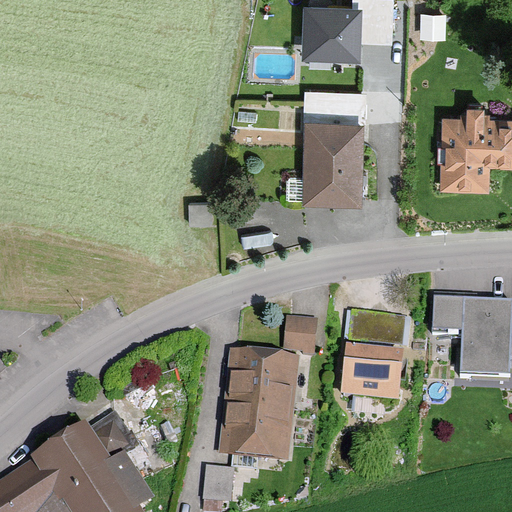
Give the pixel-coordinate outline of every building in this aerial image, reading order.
[(361,2),(309,0),(303,0),(302,54),(359,56),(361,2)] [(446,36),(447,11),(422,10),(422,35),(446,36)] [(466,117),(444,117),(441,192),(489,193),(490,167),(511,167),(511,120),(489,119),(490,108),(466,107),(466,117)] [(364,121),(304,119),(302,205),(363,206),(364,121)] [(431,340),(463,342),(461,377),(510,380),(511,338),(511,311),(474,309),(474,300),(433,298),(431,340)] [(404,324),(348,318),(345,347),(401,353),(404,324)] [(315,327),(287,322),(283,350),(310,355),(315,327)] [(299,361),(229,354),(224,410),(294,417),(299,361)] [(402,360),(345,355),(340,404),(398,409),(402,360)] [(289,467),(294,417),(224,410),(218,459),(289,467)] [(122,428),(113,413),(0,483),(0,511),(144,511),(154,506),(140,483),(171,463),(142,416),(122,428)] [(207,468),(206,501),(232,502),(233,469),(207,468)]
